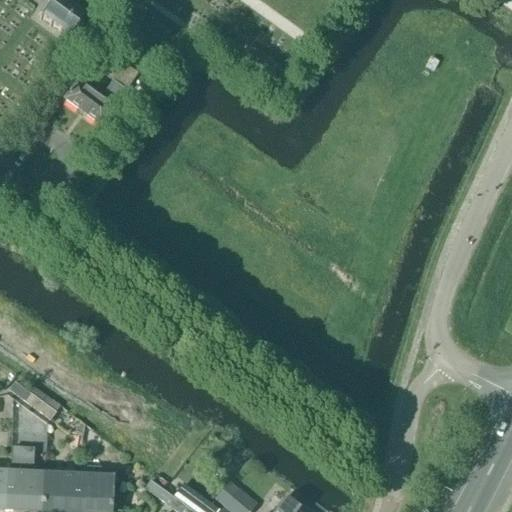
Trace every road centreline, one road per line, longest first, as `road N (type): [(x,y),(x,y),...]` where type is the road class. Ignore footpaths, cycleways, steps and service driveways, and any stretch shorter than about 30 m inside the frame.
road 1 (unclassified): [(444,363),(434,321),(511,144)]
road 2 (residential): [(444,363),(413,397),(386,511)]
